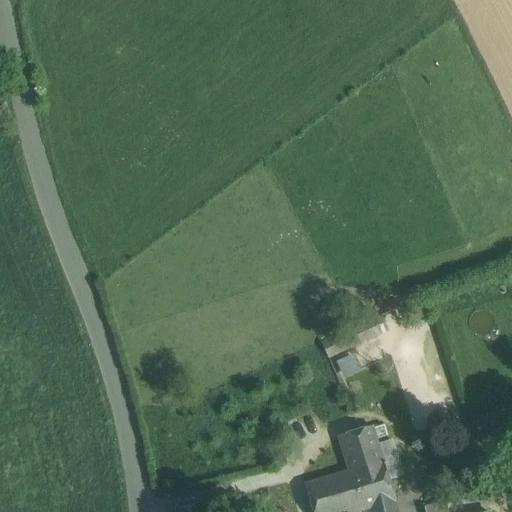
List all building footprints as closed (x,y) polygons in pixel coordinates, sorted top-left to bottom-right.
[(339,335),(322,343),(329,358),(372,338),(366,323),(339,335)] [(333,324),(318,331),(322,343),(339,335),(333,324)] [(396,501),(373,427),(338,437),(348,472),(305,485),(312,511),(359,511),(369,510),(369,509),(396,501)] [(397,511),(396,501),(369,509),(369,511),(397,511)] [(447,511),(444,502),(424,508),(425,511),(447,511)]
